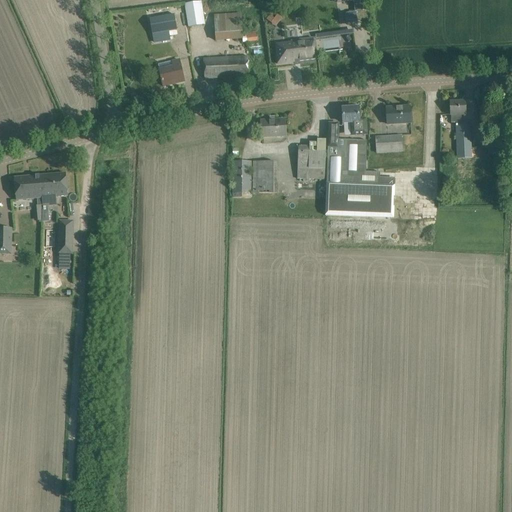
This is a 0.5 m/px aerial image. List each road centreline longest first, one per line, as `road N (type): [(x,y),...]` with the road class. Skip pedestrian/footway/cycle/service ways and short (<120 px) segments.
road 1 (unclassified): [(117,130),(232,103),(511,79)]
road 2 (track): [(72,511),(95,135)]
road 3 (unclassified): [(117,130),(95,0)]
road 4 (unclassified): [(0,160),(117,130)]
